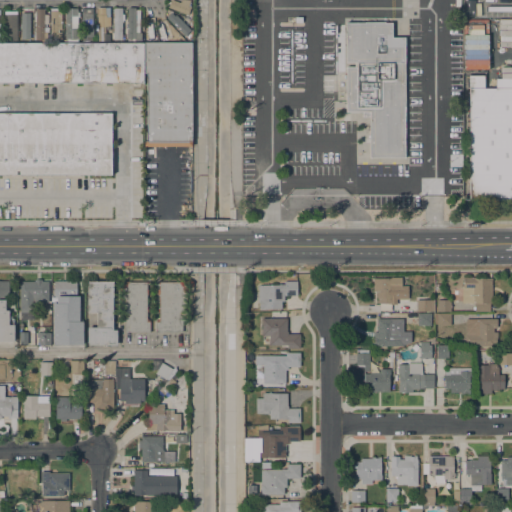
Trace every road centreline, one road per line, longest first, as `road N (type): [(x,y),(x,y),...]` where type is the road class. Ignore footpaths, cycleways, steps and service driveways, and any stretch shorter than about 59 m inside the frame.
road 1 (secondary): [(506,245),(239,246)]
road 2 (residential): [(329,511),(329,304)]
road 3 (secondary): [(191,246),(0,246)]
road 4 (residential): [(511,422),(329,422)]
